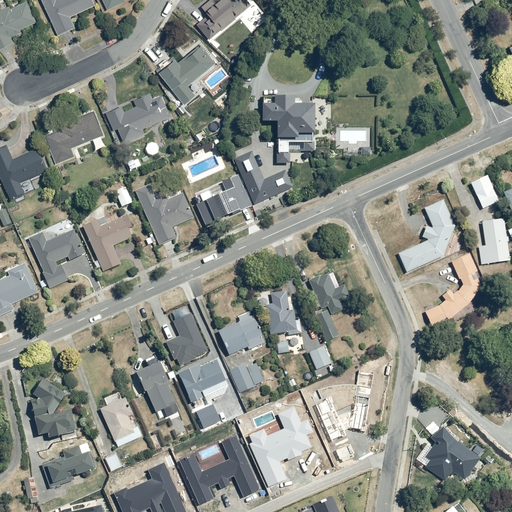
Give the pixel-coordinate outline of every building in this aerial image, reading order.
[(5,0),(0,2),(0,48),(25,37),(21,29),(37,22),(26,0),(22,0),(8,7),(5,0)] [(40,0),(57,36),(73,28),(68,17),(94,5),(91,0),(40,0)] [(101,0),(106,9),(124,0),(101,0)] [(207,13),(194,25),(209,41),(245,8),(237,0),(231,0),(225,7),(222,4),(217,9),(211,3),(204,10),(207,13)] [(172,57),(155,71),(183,105),(194,96),(187,87),(216,63),(199,43),(176,62),(172,57)] [(122,106),(105,112),(113,132),(117,130),(122,141),(145,132),(144,129),(170,118),(160,95),(150,99),(148,93),(132,99),(135,106),(124,111),(122,106)] [(273,103),(258,103),(258,121),(273,121),(272,138),(277,138),(276,164),(288,164),(288,153),(311,153),(313,105),(291,105),(291,96),(273,96),(273,103)] [(93,109),(45,133),(55,162),(72,156),(70,149),(92,141),(94,149),(106,145),(93,109)] [(6,145),(0,147),(0,180),(10,202),(26,195),(20,183),(47,171),(37,150),(13,161),(6,145)] [(251,152),(232,160),(250,201),(244,204),(248,214),(254,212),(251,205),(291,187),(284,170),(263,179),(251,152)] [(140,157),(129,161),(132,170),(144,166),(140,157)] [(487,174),(470,183),(482,208),(499,200),(487,174)] [(148,244),(157,241),(160,248),(185,236),(179,224),(193,218),(179,188),(160,197),(153,181),(133,190),(149,224),(141,228),(148,244)] [(124,189),(115,193),(121,206),(130,202),(124,189)] [(511,189),(503,192),(511,217),(511,189)] [(457,231),(442,198),(423,207),(431,227),(426,225),(422,236),(426,239),(398,252),(406,273),(447,254),(457,231)] [(4,208),(0,209),(0,219),(3,227),(10,223),(4,208)] [(106,215),(81,225),(102,271),(120,263),(112,246),(131,238),(127,229),(131,227),(125,213),(109,221),(106,215)] [(506,217),(481,221),(485,246),(478,247),(480,264),(511,260),(506,217)] [(41,232),(27,239),(42,271),(39,272),(47,289),(69,279),(60,260),(66,258),(68,262),(84,254),(72,229),(45,242),(41,232)] [(472,298),(480,283),(478,281),(480,279),(469,253),(451,261),(461,285),(454,293),(449,289),(441,295),(445,300),(424,312),(431,326),(442,318),(449,327),(469,314),(465,307),(472,298)] [(0,315),(14,309),(12,303),(38,291),(25,263),(7,272),(8,275),(0,278),(0,315)] [(313,290),(307,293),(319,314),(313,317),(323,342),(338,336),(330,315),(343,310),(339,301),(350,292),(336,269),(309,282),(313,290)] [(271,304),(265,305),(270,335),(287,332),(288,336),(302,333),(299,318),(295,319),(292,300),(287,301),(285,290),(270,293),(271,304)] [(179,336),(164,344),(172,361),(176,360),(179,367),(209,353),(187,305),(168,313),(179,336)] [(253,316),(217,331),(227,355),(247,347),(248,351),(265,343),(253,316)] [(296,339),(277,341),(279,352),(297,350),(296,339)] [(330,370),(333,369),(333,367),(335,365),(334,362),(331,363),(324,345),(309,351),(317,370),(328,365),(330,370)] [(353,356),(350,358),(353,364),(360,361),(356,353),(352,355),(353,356)] [(198,362),(176,370),(189,403),(209,396),(211,402),(222,398),(219,391),(228,388),(217,360),(200,367),(198,362)] [(159,361),(134,371),(142,391),(145,390),(153,411),(161,408),(164,418),(179,412),(159,361)] [(248,362),(229,370),(239,393),(265,381),(258,363),(250,367),(248,362)] [(331,396),(312,404),(338,462),(355,454),(345,430),(351,427),(362,429),(372,374),(360,372),(354,409),(340,415),(331,396)] [(38,397),(30,401),(37,435),(46,434),(46,438),(79,432),(72,397),(64,399),(65,393),(41,376),(33,392),(38,397)] [(107,404),(98,408),(117,447),(141,435),(120,391),(104,398),(107,404)] [(240,399),(226,403),(231,418),(245,414),(240,399)] [(252,442),(249,443),(268,487),(288,479),(281,461),(287,459),(288,460),(302,454),(301,452),(311,447),(306,435),(313,432),(308,420),(302,422),(295,406),(277,414),(283,428),(267,435),(264,428),(249,435),(252,442)] [(427,462),(424,468),(444,482),(451,472),(462,480),(478,457),(451,439),(453,436),(444,430),(445,428),(439,424),(428,439),(433,442),(422,459),(427,462)] [(193,454),(180,460),(199,504),(211,498),(205,486),(219,480),(221,485),(226,482),(225,479),(234,474),(244,496),(259,490),(235,436),(222,442),(230,459),(201,472),(193,454)] [(63,455),(41,464),(50,488),(73,480),(72,477),(96,468),(87,442),(62,451),(63,455)] [(121,466),(115,453),(104,458),(109,471),(121,466)] [(113,493),(121,511),(141,511),(142,511),(150,508),(151,511),(161,511),(163,511),(160,504),(162,503),(165,511),(187,511),(165,462),(148,469),(153,479),(127,491),(126,488),(113,493)] [(338,511),(332,496),(312,505),(314,511),(338,511)]
